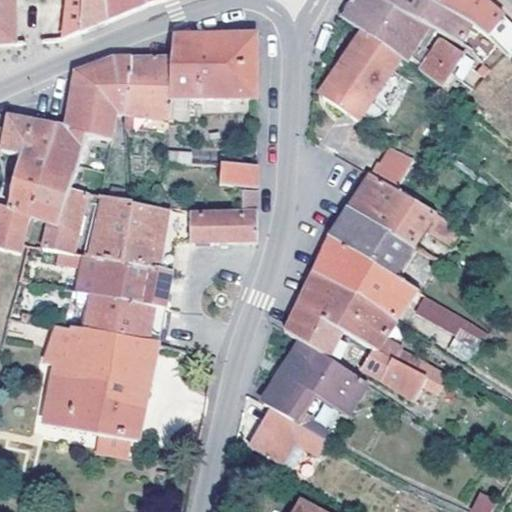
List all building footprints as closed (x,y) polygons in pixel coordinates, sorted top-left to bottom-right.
[(0,0),(0,48),(15,47),(13,0),(0,0)] [(82,0),(66,0),(65,38),(80,35),(82,0)] [(82,0),(80,35),(94,29),(147,7),(166,1),(168,0),(82,0)] [(353,0),(351,6),(342,23),(361,36),(401,62),(409,67),(432,31),(378,0),(353,0)] [(446,39),(458,47),(470,27),(430,4),(422,0),(378,0),(432,31),(446,39)] [(433,0),(430,4),(470,27),(480,32),(494,47),(511,28),(511,27),(485,4),(477,0),(433,0)] [(458,47),(465,55),(480,32),(470,27),(458,47)] [(401,62),(361,36),(339,68),(343,71),(323,102),(356,126),(401,62)] [(170,61),(168,122),(188,124),(190,103),(255,103),(254,39),(227,39),(171,39),(170,61)] [(446,39),(420,76),(440,92),(465,55),(458,47),(446,39)] [(465,55),(440,92),(446,97),(471,61),(465,55)] [(60,130),(55,129),(28,221),(48,229),(42,253),(61,256),(72,258),(85,198),(69,194),(86,137),(109,144),(115,118),(122,119),(131,61),(115,61),(75,76),(73,85),(64,131),(60,130)] [(140,61),(131,61),(122,119),(123,131),(168,137),(168,125),(168,122),(170,61),(140,61)] [(318,99),(323,102),(343,71),(339,68),(318,99)] [(28,221),(55,129),(17,122),(8,121),(6,130),(0,130),(0,153),(21,158),(8,216),(0,214),(0,252),(18,257),(28,221)] [(398,186),(414,160),(388,144),(372,170),(398,186)] [(166,156),(164,166),(220,168),(240,168),(240,161),(166,156)] [(256,192),(256,169),(240,168),(220,168),(219,190),(256,192)] [(348,211),(413,251),(424,234),(452,251),(463,233),(403,198),(370,178),(359,194),(348,211)] [(190,219),(189,248),(226,247),(257,246),(256,195),(241,195),(241,216),(190,219)] [(132,206),(128,205),(100,200),(84,260),(171,275),(176,249),(189,248),(190,219),(132,208),(132,206)] [(413,251),(348,211),(339,225),(330,239),(395,280),(413,251)] [(314,275),(395,325),(405,310),(417,293),(395,280),(330,239),(321,259),(314,275)] [(82,272),(77,296),(93,300),(163,313),(167,294),(171,275),(84,260),(72,258),(61,256),(58,268),(82,272)] [(291,322),(285,336),(302,347),(329,364),(342,336),(372,352),(360,375),(404,402),(414,386),(426,395),(439,375),(382,344),(395,325),(314,275),(306,290),(291,322)] [(405,310),(442,332),(453,314),(417,293),(405,310)] [(93,300),(77,296),(74,313),(89,316),(93,300)] [(89,316),(84,334),(157,347),(161,326),(163,313),(93,300),(89,316)] [(477,352),(487,335),(466,322),(453,314),(442,332),(477,352)] [(54,331),(54,332),(43,367),(54,371),(43,428),(139,447),(157,347),(84,334),(74,333),(74,335),(54,331)] [(302,347),(263,407),(274,414),(294,425),(301,413),(296,409),(308,390),(347,414),(365,387),(329,364),(302,347)] [(294,425),(274,414),(250,453),(289,475),(302,453),(317,461),(327,444),(294,425)] [(479,499),(472,511),(490,511),(494,505),(479,499)]
